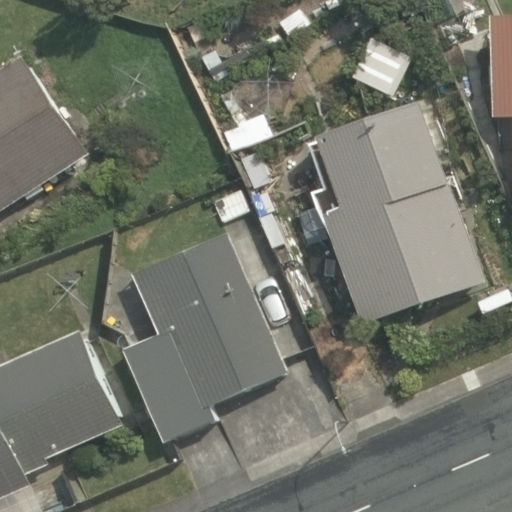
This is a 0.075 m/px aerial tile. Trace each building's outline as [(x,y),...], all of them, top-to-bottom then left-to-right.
[(508,115),(509,210),(511,209),(511,18),(473,19),(474,116),(508,115)] [(406,50),(368,35),(348,84),(386,99),(406,50)] [(29,55),(0,73),(0,213),(92,154),(29,55)] [(316,210),(361,332),(487,285),(419,100),(308,141),(332,205),(316,210)] [(310,351),(265,229),(138,276),(161,336),(121,351),(157,447),(222,422),(215,405),(281,380),(275,364),(310,351)] [(78,334),(0,366),(0,503),(31,491),(21,469),(119,428),(78,334)]
